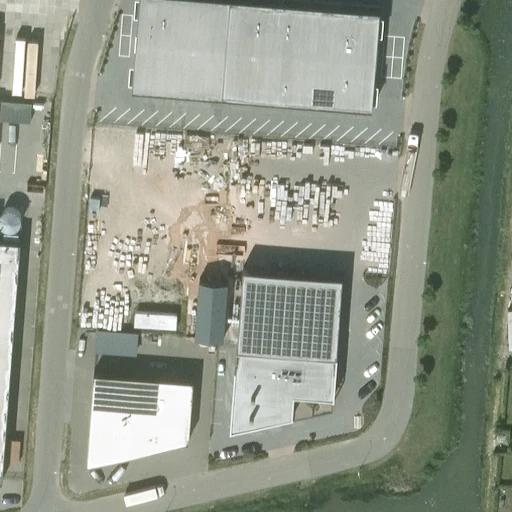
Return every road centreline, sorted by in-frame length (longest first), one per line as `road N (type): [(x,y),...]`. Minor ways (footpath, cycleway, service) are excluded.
road 1 (unclassified): [(117,511),(347,456),(391,423),(426,82),(448,0)]
road 2 (unclassified): [(40,511),(72,53),(91,0)]
